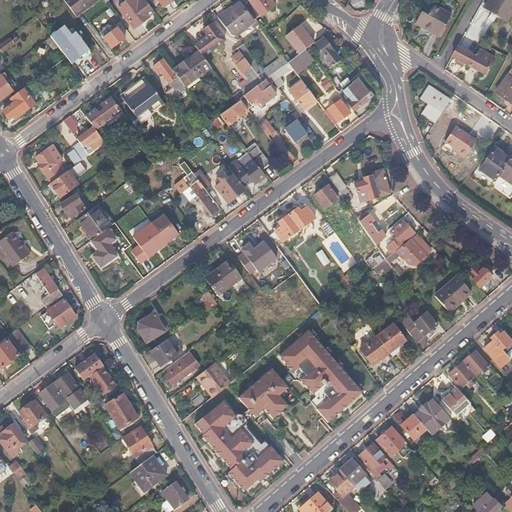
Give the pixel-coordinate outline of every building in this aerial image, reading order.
[(104,1),(102,0),(69,0),(66,3),(65,3),(78,21),(79,20),(104,1)] [(143,0),(129,0),(118,8),(134,29),(154,14),(143,0)] [(156,0),(164,9),(175,0),(156,0)] [(251,0),(247,3),(259,20),(275,8),(268,0),(251,0)] [(511,13),(511,0),(489,0),(485,8),(506,22),(511,13)] [(243,11),(238,5),(218,21),(229,37),(242,27),(245,30),(256,23),(246,9),(243,11)] [(433,6),(428,16),(421,28),(440,38),(452,16),(433,6)] [(428,16),(422,12),(415,24),(421,28),(428,16)] [(202,32),(206,38),(194,48),(197,53),(202,59),(224,42),(211,25),(202,32)] [(50,37),(51,38),(66,59),(71,65),(89,51),(75,32),(71,35),(65,26),(50,37)] [(117,28),(104,39),(112,49),(125,39),(117,28)] [(322,39),(315,44),(332,67),(340,61),(322,39)] [(14,46),(9,40),(0,46),(0,52),(1,54),(14,46)] [(457,47),(451,57),(456,60),(455,63),(461,67),(463,64),(483,75),(493,58),(482,52),(478,59),(474,57),(457,47)] [(313,60),(304,50),(287,63),(291,69),(295,73),(313,60)] [(236,57),(232,61),(248,83),(240,89),(242,92),(244,95),(257,86),(261,83),(236,51),(233,53),(236,57)] [(202,59),(197,53),(172,72),(177,79),(186,90),(188,93),(200,83),(197,79),(210,69),(202,59)] [(284,63),(281,59),(274,64),(277,68),(284,63)] [(162,62),(152,69),(158,77),(161,75),(168,85),(175,80),(162,62)] [(291,69),(287,63),(269,77),(279,89),(284,85),(279,78),(291,69)] [(511,69),(495,94),(511,105),(511,69)] [(4,75),(0,78),(0,103),(13,93),(4,81),(7,79),(4,75)] [(78,76),(73,80),(78,86),(82,82),(78,76)] [(367,90),(358,79),(352,84),(347,78),(338,85),(341,88),(336,91),(352,113),(373,97),(368,89),(367,90)] [(175,80),(168,85),(171,89),(177,97),(186,90),(177,79),(175,80)] [(129,92),(120,99),(134,119),(146,111),(149,115),(162,105),(145,81),(135,88),(136,90),(131,94),(129,92)] [(301,82),(288,91),(304,111),(316,101),(301,82)] [(257,86),(244,95),(239,99),(248,110),(252,106),(249,102),(256,98),(262,105),(276,94),(269,86),(262,92),(257,86)] [(428,88),(421,99),(429,105),(422,116),(434,125),(449,102),(428,88)] [(171,89),(166,94),(174,105),(180,100),(177,97),(171,89)] [(11,100),(14,104),(2,112),(8,120),(13,117),(15,120),(34,105),(23,90),(11,100)] [(244,95),(242,92),(233,99),(236,102),(239,99),(244,95)] [(97,109),(84,119),(92,129),(94,131),(120,112),(110,99),(99,108),(103,113),(101,115),(97,109)] [(245,109),(239,101),(220,115),(228,126),(239,118),(237,115),(245,109)] [(328,111),(325,113),(333,124),(336,122),(337,124),(349,115),(339,101),(327,110),(328,111)] [(297,122),(284,131),(295,145),(307,135),(297,122)] [(71,124),(67,128),(75,138),(79,135),(71,124)] [(475,142),(454,128),(443,144),(452,149),(457,153),(456,155),(463,160),(475,142)] [(81,137),(76,141),(79,145),(83,150),(92,143),(98,151),(105,146),(97,135),(94,131),(92,129),(87,133),(86,131),(80,135),(81,137)] [(101,132),(97,135),(105,146),(109,143),(101,132)] [(255,143),(246,149),(262,170),(270,164),(255,143)] [(79,145),(73,150),(82,162),(85,160),(89,157),(83,150),(79,145)] [(111,154),(106,147),(97,153),(103,160),(111,154)] [(38,165),(37,166),(43,176),(45,175),(51,185),(63,176),(57,166),(62,163),(52,148),(34,159),(38,165)] [(511,154),(509,159),(494,148),(479,171),(494,181),(498,176),(511,186),(511,154)] [(73,152),(67,156),(75,167),(80,163),(73,152)] [(152,153),(145,158),(151,166),(158,160),(152,153)] [(236,162),(228,167),(233,174),(234,175),(235,174),(245,187),(255,179),(258,182),(265,177),(248,154),(237,163),(236,162)] [(63,176),(51,185),(50,185),(60,199),(77,186),(73,181),(91,168),(85,160),(82,162),(80,163),(75,167),(63,176)] [(366,182),(355,185),(360,204),(391,194),(383,169),(372,173),(373,177),(365,179),(366,182)] [(205,201),(203,203),(218,224),(226,218),(204,190),(200,184),(192,173),(182,181),(188,189),(191,187),(195,183),(203,194),(201,196),(205,201)] [(221,184),(216,188),(228,204),(246,191),(234,175),(233,174),(227,179),(224,174),(218,179),(221,184)] [(330,180),(333,185),(342,197),(347,203),(354,198),(337,174),(330,180)] [(206,179),(200,184),(204,190),(210,185),(206,179)] [(195,183),(191,187),(203,203),(205,201),(201,196),(203,194),(195,183)] [(333,185),(329,188),(338,200),(342,197),(333,185)] [(328,186),(314,196),(324,210),(338,200),(329,188),(328,186)] [(190,188),(183,193),(189,202),(196,197),(190,188)] [(75,196),(60,206),(66,214),(67,213),(71,218),(84,210),(75,196)] [(100,204),(96,200),(89,205),(93,210),(94,208),(100,204)] [(298,209),(289,216),(299,231),(315,219),(307,207),(300,212),(298,209)] [(93,210),(76,222),(91,242),(108,229),(109,228),(94,208),(93,210)] [(177,235),(161,214),(148,223),(164,244),(177,235)] [(371,214),(361,223),(377,246),(387,237),(382,229),(383,228),(377,220),(376,221),(371,214)] [(274,230),(275,232),(269,237),(277,248),(299,231),(289,216),(278,224),(280,225),(274,230)] [(328,223),(322,227),(329,237),(335,233),(331,227),(328,223)] [(405,223),(392,233),(399,241),(396,243),(394,240),(389,244),(391,247),(383,253),(386,258),(402,245),(401,244),(414,233),(405,223)] [(14,233),(0,243),(0,248),(14,267),(32,254),(26,246),(24,247),(14,233)] [(410,238),(402,245),(386,258),(398,273),(401,270),(393,260),(400,254),(404,259),(405,258),(410,264),(416,265),(426,257),(419,250),(422,247),(414,237),(411,239),(410,238)] [(95,247),(99,252),(93,257),(100,267),(116,256),(104,240),(95,247)] [(243,254),(237,257),(249,274),(255,270),(258,274),(278,260),(264,241),(253,247),(250,242),(240,248),(243,254)] [(381,250),(372,256),(378,264),(386,258),(383,253),(381,250)] [(372,256),(367,261),(373,268),(378,264),(372,256)] [(242,278),(229,260),(206,277),(219,294),(237,282),(242,278)] [(474,264),(464,272),(478,285),(488,275),(487,273),(489,271),(483,266),(481,268),(479,265),(477,267),(474,264)] [(43,270),(34,276),(49,297),(41,302),(46,309),(63,298),(43,270)] [(470,291),(455,277),(434,297),(448,313),(470,291)] [(217,303),(209,293),(169,319),(174,326),(168,330),(166,327),(163,329),(153,313),(138,322),(137,329),(146,343),(161,334),(163,338),(217,303)] [(48,313),(49,314),(41,320),(50,332),(57,326),(60,329),(75,318),(64,302),(48,313)] [(437,325),(427,312),(414,324),(424,336),(437,325)] [(414,324),(410,319),(403,324),(407,330),(414,324)] [(393,324),(377,336),(390,353),(394,359),(407,349),(403,343),(406,341),(393,324)] [(329,422),(363,394),(310,329),(279,356),(294,372),(306,360),(315,369),(302,380),(314,395),(326,384),(336,393),(317,410),(329,422)] [(22,336),(18,330),(8,337),(13,342),(22,336)] [(488,347),(483,352),(500,370),(509,361),(505,357),(511,350),(511,346),(502,335),(498,339),(495,336),(489,341),(490,342),(486,346),(488,347)] [(22,336),(13,342),(21,353),(30,347),(22,336)] [(377,336),(360,349),(373,366),(390,353),(377,336)] [(0,364),(3,368),(19,355),(7,341),(1,346),(0,343),(0,364)] [(167,341),(150,353),(160,367),(181,352),(177,346),(172,349),(167,341)] [(199,366),(189,351),(166,368),(170,373),(165,377),(173,389),(177,386),(175,384),(199,366)] [(475,352),(464,363),(477,377),(482,372),(484,374),(490,368),(475,352)] [(104,367),(95,355),(75,369),(84,382),(90,377),(103,368),(104,367)] [(215,363),(196,377),(203,385),(205,383),(215,395),(231,382),(215,363)] [(464,363),(448,376),(461,389),(465,386),(469,389),(474,385),(471,382),(477,377),(464,363)] [(116,388),(103,368),(90,377),(103,397),(116,388)] [(272,370),(238,398),(255,418),(264,410),(272,420),(289,407),(280,397),(288,389),(272,370)] [(74,410),(87,400),(67,372),(61,376),(62,378),(56,383),(68,400),(67,401),(74,410)] [(205,383),(203,385),(212,397),(215,395),(205,383)] [(53,385),(40,395),(57,418),(70,408),(53,385)] [(456,389),(442,402),(456,417),(470,404),(456,389)] [(122,395),(104,407),(119,430),(137,419),(122,395)] [(35,402),(20,413),(31,428),(46,417),(35,402)] [(223,402),(195,425),(243,494),(285,463),(272,447),(246,471),(237,460),(254,444),(243,429),(232,438),(224,429),(238,418),(223,402)] [(421,410),(423,413),(417,418),(427,430),(431,434),(449,417),(435,402),(429,407),(427,404),(421,410)] [(414,415),(402,426),(415,440),(427,430),(417,418),(414,415)] [(1,429),(0,429),(0,441),(8,452),(16,446),(18,449),(27,443),(14,425),(3,433),(1,429)] [(141,428),(123,440),(140,466),(152,457),(157,454),(148,439),(150,438),(147,434),(145,435),(141,428)] [(392,429),(377,442),(391,457),(405,444),(392,429)] [(491,430),(482,437),(488,444),(496,436),(491,430)] [(37,437),(29,443),(38,455),(46,449),(37,437)] [(493,440),(480,451),(468,462),(472,465),(496,444),(493,440)] [(374,443),(359,456),(372,471),(387,458),(374,443)] [(140,466),(130,474),(144,492),(166,475),(152,457),(140,466)] [(340,469),(342,471),(354,485),(366,475),(352,459),(340,469)] [(18,462),(11,467),(21,480),(27,475),(18,462)] [(342,471),(330,481),(339,491),(334,495),(340,502),(348,511),(357,511),(360,509),(348,496),(346,498),(345,495),(355,486),(354,485),(342,471)] [(385,475),(379,481),(386,488),(392,483),(385,475)] [(452,477),(447,482),(454,490),(459,485),(452,477)] [(379,481),(370,489),(379,500),(388,492),(386,488),(379,481)] [(175,483),(162,492),(168,500),(163,504),(162,507),(165,511),(170,511),(188,500),(175,483)] [(328,511),(331,509),(318,494),(300,509),(302,511),(328,511)] [(488,494),(474,505),(480,511),(496,511),(503,506),(496,499),(494,501),(488,494)]
